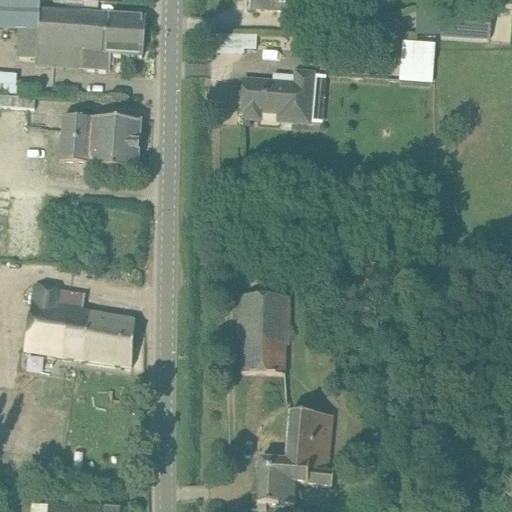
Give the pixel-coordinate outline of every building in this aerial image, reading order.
[(106,0),(65,0),(65,12),(40,10),(40,0),(38,0),(0,0),(0,31),(38,32),(36,67),(110,72),(111,55),(143,57),(145,19),(98,15),(99,0),(106,1),(106,0)] [(316,0),(249,0),(248,12),(316,17),(316,0)] [(442,7),(441,35),(488,38),(490,10),(442,7)] [(244,33),(244,49),(256,49),(256,33),(244,33)] [(243,120),(260,122),(261,114),(279,115),(278,123),(309,126),(313,75),(295,73),(294,85),(243,81),(240,112),(244,112),(243,120)] [(38,83),(17,82),(17,76),(0,74),(0,93),(16,95),(37,96),(38,83)] [(62,89),(62,98),(78,99),(79,90),(62,89)] [(36,99),(0,96),(0,107),(35,110),(36,99)] [(62,119),(61,133),(59,163),(88,165),(87,170),(136,173),(140,123),(91,120),(91,121),(62,119)] [(364,297),(384,298),(404,299),(405,275),(398,275),(399,239),(368,238),(367,250),(382,251),(381,274),(365,273),(364,297)] [(85,297),(65,293),(37,288),(26,351),(112,366),(132,369),(135,322),(82,314),(85,297)] [(289,347),(289,319),(289,299),(238,298),(237,345),(241,346),(240,376),(285,377),(285,346),(289,347)] [(331,418),(309,417),(289,416),(285,463),(259,461),(257,511),(265,511),(266,508),(294,509),(295,486),(332,487),(332,473),(327,472),(331,418)]
